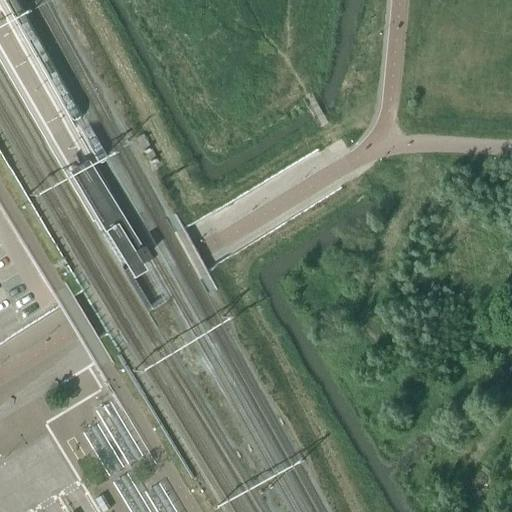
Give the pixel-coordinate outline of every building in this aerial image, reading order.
[(145,258),(138,247),(129,253),(130,254),(134,261),(135,263),(136,264),(138,262),(140,262),(142,260),(143,260),(145,258)] [(95,412),(128,466),(143,457),(110,403),(95,412)] [(98,425),(83,434),(109,477),(124,468),(98,425)] [(113,483),(130,511),(150,511),(128,474),(113,483)] [(145,493),(155,511),(176,511),(159,484),(145,493)]
